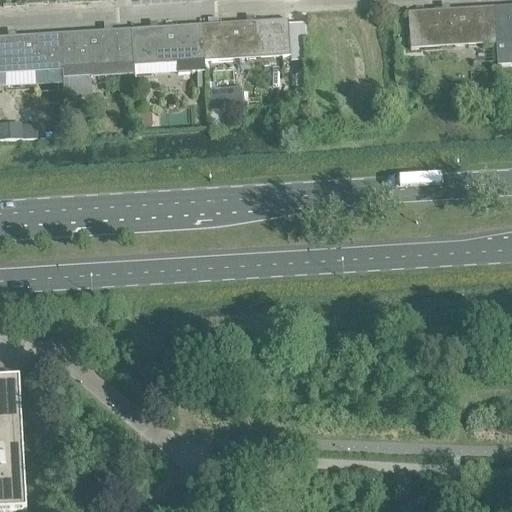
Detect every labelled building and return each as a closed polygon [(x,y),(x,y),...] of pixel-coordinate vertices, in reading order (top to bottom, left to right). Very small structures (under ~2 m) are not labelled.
[(511,7),(494,8),(496,45),(511,44),(511,7)] [(496,45),(494,8),(408,14),(410,50),(418,50),(418,48),(468,45),(468,47),(496,45)] [(288,21),(202,26),(204,63),(232,61),(232,59),(282,56),(282,58),(290,58),(288,21)] [(131,30),(133,65),(176,62),(176,64),(204,63),(202,26),(131,30)] [(60,34),(62,71),(90,69),(90,67),(133,65),(131,30),(60,34)] [(62,71),(60,34),(0,37),(0,72),(34,71),(34,73),(62,71)] [(205,74),(195,74),(196,90),(205,89),(205,74)] [(307,74),(295,75),(296,93),(309,92),(307,74)] [(226,90),(211,91),(212,112),(227,111),(226,90)] [(150,113),(137,114),(138,129),(151,128),(150,113)] [(21,127),(0,128),(0,144),(22,143),(21,127)] [(64,127),(52,128),(53,138),(64,138),(64,127)] [(0,511),(26,511),(19,381),(0,382),(0,511)]
